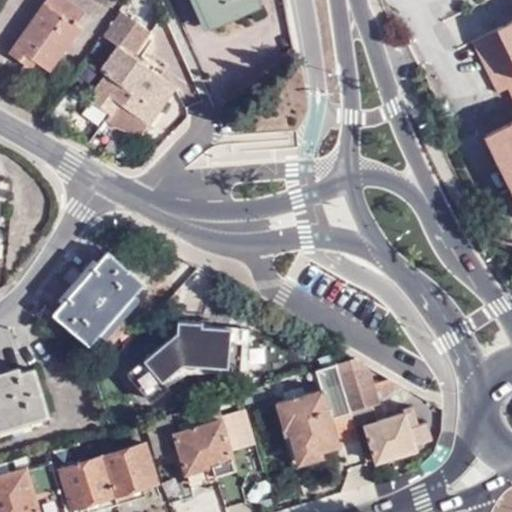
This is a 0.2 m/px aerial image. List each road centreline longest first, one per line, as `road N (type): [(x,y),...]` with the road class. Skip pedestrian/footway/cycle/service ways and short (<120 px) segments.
road 1 (tertiary): [(474,267),(431,189),(352,0)]
road 2 (residential): [(259,243),(264,278),(285,296),(422,371)]
road 3 (unclassified): [(350,176),(270,206),(176,215)]
road 4 (tertiary): [(345,0),(350,176)]
road 5 (tertiary): [(384,252),(425,292),(484,395)]
road 6 (residential): [(0,317),(27,304),(104,180)]
road 7 (unclassified): [(474,267),(411,193),(389,179),(350,176)]
road 8 (unclassified): [(259,243),(330,235),(384,252)]
